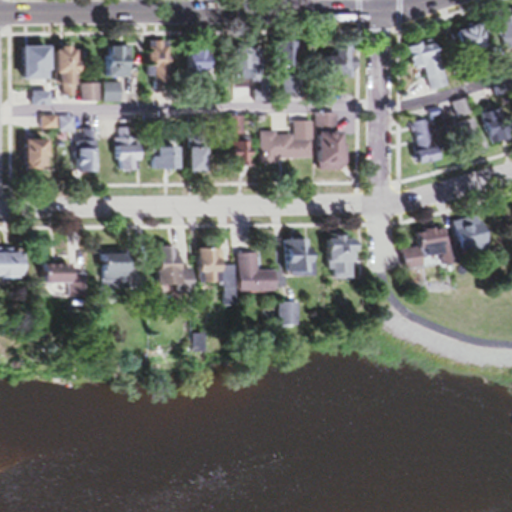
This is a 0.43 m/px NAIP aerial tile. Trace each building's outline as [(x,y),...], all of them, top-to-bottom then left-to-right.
[(511,52),(511,20),(496,26),(505,54),(511,52)] [(452,35),(458,60),(488,53),(482,28),(452,35)] [(406,51),(415,96),(444,90),(435,45),(406,51)] [(168,46),(149,46),(149,91),(169,91),(168,46)] [(131,82),(131,50),(103,50),(103,82),(131,82)] [(51,85),(51,51),(24,51),(23,85),(51,85)] [(76,52),(55,54),(60,102),(80,99),(76,52)] [(212,79),(212,60),(188,60),(188,79),(212,79)] [(343,60),(310,60),(310,69),(311,69),(311,85),(343,85),(343,60)] [(234,91),(254,92),(254,106),(264,106),(265,68),(235,67),(234,91)] [(119,107),(119,88),(101,88),(101,107),(119,107)] [(79,106),(98,106),(98,89),(79,89),(79,106)] [(450,107),(454,124),(471,120),(466,103),(450,107)] [(483,120),(489,140),(507,135),(501,115),(483,120)] [(71,121),(39,122),(39,135),(56,135),(57,170),(75,170),(75,178),(96,178),(96,152),(71,152),(71,121)] [(485,155),(475,122),(455,129),(464,161),(485,155)] [(311,165),(311,126),(291,126),(291,138),(259,138),(259,169),(276,169),(276,165),(311,165)] [(437,126),(410,127),(411,168),(438,167),(437,126)] [(319,136),(320,175),(345,174),(344,135),(319,136)] [(230,173),(249,173),(249,144),(230,144),(230,173)] [(48,145),(23,145),(23,178),(48,178),(48,145)] [(116,150),(116,176),(142,176),(142,150),(116,150)] [(210,178),(210,150),(191,150),(191,178),(210,178)] [(180,176),(180,153),(154,153),(154,176),(180,176)] [(482,220),(450,227),(456,255),(488,248),(482,220)] [(400,274),(420,270),(419,262),(446,258),(442,231),(416,236),(418,250),(397,254),(400,274)] [(322,243),(322,284),(352,284),(352,243),(322,243)] [(311,281),(311,245),(282,245),(282,281),(311,281)] [(175,252),(152,252),(152,291),(175,291),(175,252)] [(0,283),(19,283),(19,254),(0,254),(0,283)] [(206,287),(216,287),(216,255),(191,255),(191,279),(206,279),(206,287)] [(232,259),(233,298),(273,297),(272,276),(253,276),(252,259),(232,259)] [(94,260),(94,287),(125,287),(125,260),(94,260)] [(36,267),(36,291),(77,291),(77,278),(68,278),(68,267),(36,267)] [(273,308),(273,330),(295,330),(295,308),(273,308)]
